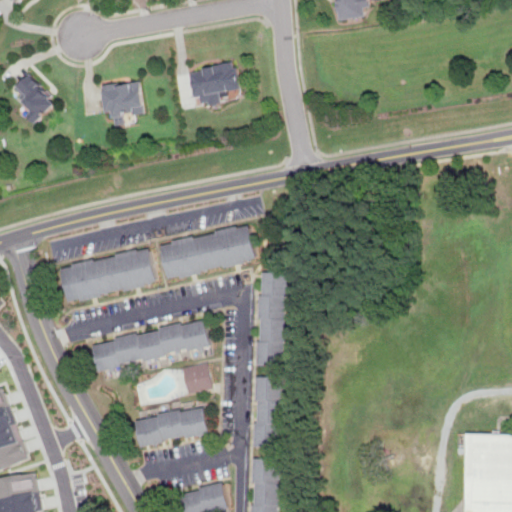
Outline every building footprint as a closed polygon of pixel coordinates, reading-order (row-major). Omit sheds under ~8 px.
[(333,0),(336,19),(366,15),(365,5),(374,4),(373,0),(333,0)] [(239,60),(191,67),(196,104),(244,97),(239,60)] [(61,99),(32,72),(17,88),(34,103),(27,111),(40,123),(61,99)] [(147,112),(142,78),(104,84),(109,115),(119,114),(120,125),(129,124),(127,115),(147,112)] [(166,244),(174,275),(260,256),(253,224),(166,244)] [(67,268),(74,300),(162,279),(154,247),(67,268)] [(267,270),(263,364),(288,365),(292,272),(267,270)] [(97,344),(103,371),(216,344),(209,318),(97,344)] [(185,367),(191,392),(216,386),(210,361),(185,367)] [(262,376),(260,445),(286,446),(288,377),(262,376)] [(0,388),(0,470),(33,459),(26,439),(25,440),(5,386),(0,388)] [(139,420),(145,447),(214,433),(208,406),(139,420)] [(466,433),(466,494),(466,509),(511,510),(511,434),(497,434),(466,433)] [(257,457),(255,511),(282,511),(284,458),(257,457)] [(0,477),(0,511),(42,511),(43,510),(45,509),(39,471),(0,477)] [(226,482),(173,497),(177,511),(221,511),(233,509),(226,482)]
